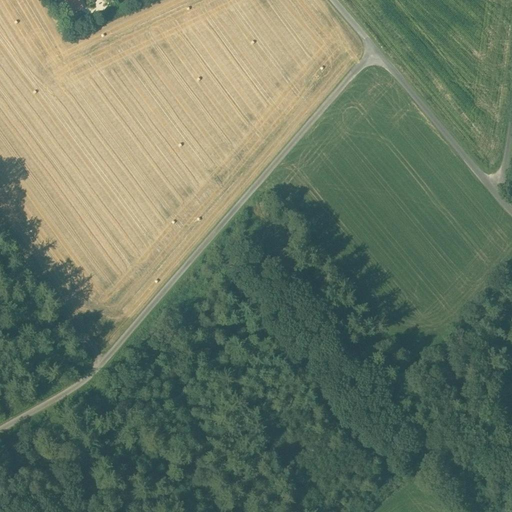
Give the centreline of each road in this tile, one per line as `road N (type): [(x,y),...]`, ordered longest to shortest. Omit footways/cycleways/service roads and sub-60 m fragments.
road 1 (unclassified): [(376,50),(94,373),(0,428)]
road 2 (unclassified): [(376,50),(511,211)]
road 3 (track): [(102,363),(0,221)]
